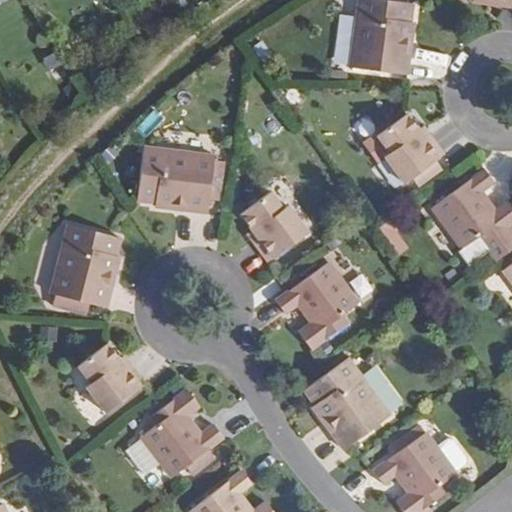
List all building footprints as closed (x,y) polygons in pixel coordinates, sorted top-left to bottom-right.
[(350,0),(349,68),(408,69),(409,45),(403,45),(404,38),(409,38),(409,18),(405,18),(405,0),(350,0)] [(385,158),(405,186),(416,177),(436,162),(445,156),(429,136),(420,142),(416,136),(420,133),(408,116),(377,138),(389,154),(385,158)] [(146,142),(137,197),(156,199),(156,203),(175,206),(176,201),(184,202),(183,207),(207,211),(209,197),(220,199),(225,160),(215,159),(216,153),(146,142)] [(436,162),(416,177),(422,185),(443,170),(436,162)] [(483,171),(430,210),(460,250),(476,238),(481,245),(511,223),(511,211),(505,202),(489,214),(486,211),(491,208),(480,194),(493,184),(483,171)] [(252,242),(267,263),(306,234),(286,206),(281,209),(270,194),(240,216),(252,232),(256,229),(260,236),(252,242)] [(403,206),(374,228),(396,257),(410,246),(399,231),(414,220),(403,206)] [(68,224),(49,293),(56,295),(53,305),(86,314),(89,304),(106,308),(112,285),(108,283),(109,276),(114,277),(120,258),(116,257),(121,239),(68,224)] [(325,265),(272,303),(282,317),(295,307),(305,321),(309,319),(311,322),(295,334),(308,351),(343,324),(338,317),(355,305),(325,265)] [(511,265),(503,272),(511,284),(511,265)] [(107,416),(145,386),(129,366),(121,372),(116,367),(120,363),(108,348),(79,370),(91,386),(86,389),(107,416)] [(348,360),(305,393),(316,408),(313,410),(325,426),(329,424),(333,430),(329,433),(344,452),(391,417),(348,360)] [(186,394),(151,421),(156,428),(140,440),(142,441),(126,453),(145,477),(160,465),(171,480),(185,469),(191,477),(214,460),(207,452),(223,439),(213,427),(200,437),(189,423),(185,426),(183,423),(199,410),(186,394)] [(423,432),(371,471),(380,483),(393,474),(404,489),(408,486),(410,489),(394,501),(402,511),(413,511),(442,491),(437,484),(453,472),(423,432)] [(241,471),(189,511),(270,511),(263,502),(250,511),(245,511),(249,508),(238,494),(251,484),(241,471)]
